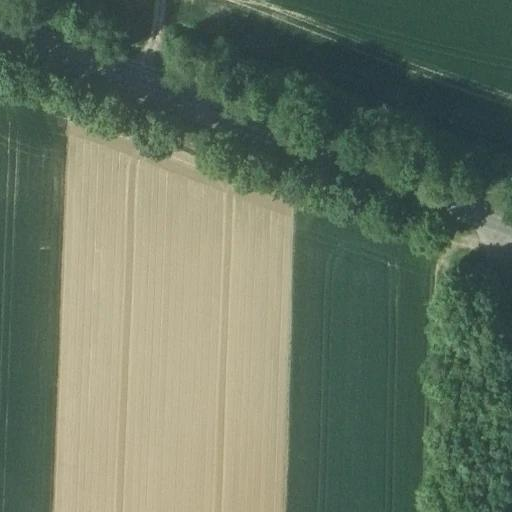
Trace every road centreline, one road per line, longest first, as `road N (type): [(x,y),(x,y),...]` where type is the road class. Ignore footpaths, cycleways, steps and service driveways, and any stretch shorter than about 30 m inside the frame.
road 1 (tertiary): [(0,29),(511,224)]
road 2 (track): [(0,68),(492,256)]
road 3 (track): [(446,241),(435,511)]
